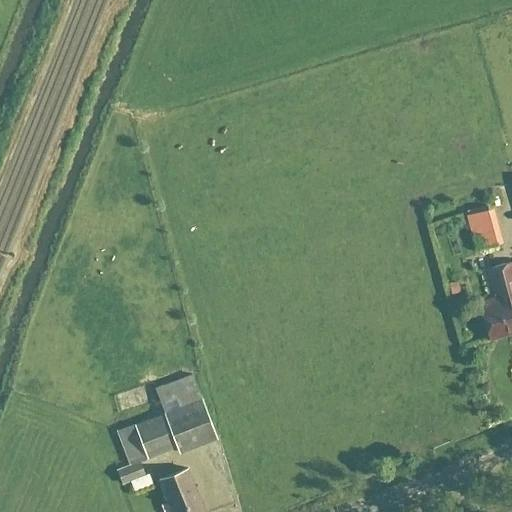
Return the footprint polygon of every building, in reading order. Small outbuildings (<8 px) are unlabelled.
[(467,216),(476,252),(497,246),(487,210),(467,216)] [(439,273),(455,269),(453,259),(437,263),(439,273)] [(511,263),(481,272),(490,301),(478,305),(489,341),(511,334),(511,263)] [(450,297),(460,294),(456,282),(447,285),(450,297)] [(163,415),(133,427),(133,426),(115,433),(127,466),(115,471),(120,487),(129,483),(133,494),(151,487),(147,475),(143,477),(138,465),(147,462),(146,460),(176,448),(179,455),(216,441),(192,377),(154,391),(163,415)] [(202,511),(186,471),(158,482),(169,511),(202,511)]
